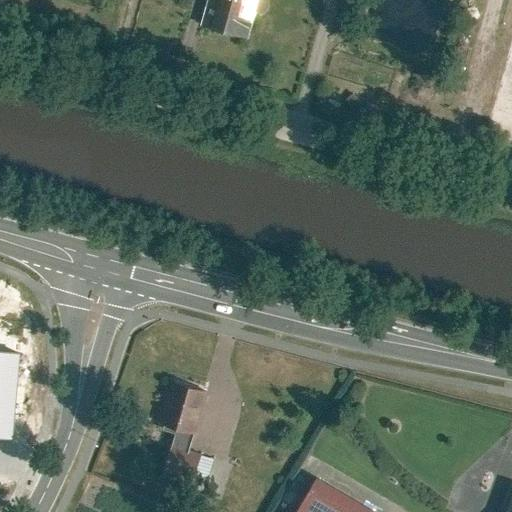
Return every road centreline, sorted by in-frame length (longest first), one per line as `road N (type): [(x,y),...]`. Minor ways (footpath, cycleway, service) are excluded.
road 1 (unclassified): [(0,53),(511,188)]
road 2 (primary): [(104,261),(511,366)]
road 3 (unclassified): [(104,261),(71,417),(27,511)]
road 4 (track): [(451,172),(494,0)]
